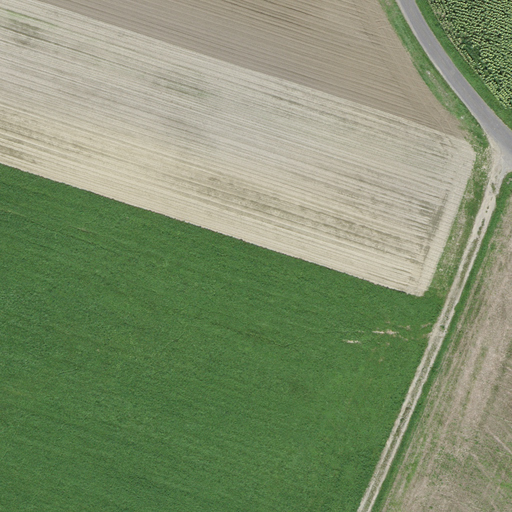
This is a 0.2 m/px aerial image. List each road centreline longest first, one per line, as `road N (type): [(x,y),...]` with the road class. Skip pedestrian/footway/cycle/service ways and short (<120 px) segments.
road 1 (track): [(363,511),(511,161)]
road 2 (unclassified): [(407,0),(417,25),(511,145)]
